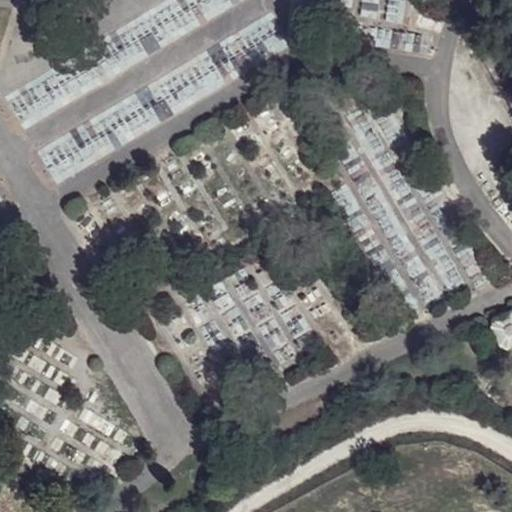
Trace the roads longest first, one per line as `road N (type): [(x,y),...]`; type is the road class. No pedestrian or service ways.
road 1 (unknown): [(511,297),(179,443),(102,511)]
road 2 (track): [(242,511),(353,438),(391,423),(434,414),(511,447)]
